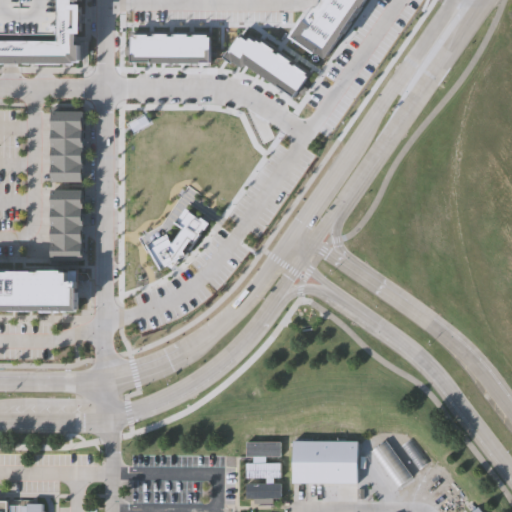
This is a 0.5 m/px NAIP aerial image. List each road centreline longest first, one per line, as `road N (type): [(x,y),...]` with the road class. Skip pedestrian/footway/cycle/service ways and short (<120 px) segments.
road 1 (residential): [(104,0),(103,327)]
road 2 (residential): [(0,87),(233,92),(308,130)]
road 3 (tertiary): [(511,409),(456,343),(312,244)]
road 4 (tertiary): [(337,295),(414,352),(511,476)]
road 5 (tertiary): [(312,244),(448,51)]
road 6 (tertiary): [(424,319),(336,240),(338,221),(380,149)]
road 7 (tertiary): [(453,0),(363,135)]
road 8 (tertiary): [(282,252),(240,306),(184,352)]
road 9 (tertiary): [(111,418),(188,386),(232,353)]
road 10 (tertiary): [(232,353),(295,291),(337,295)]
